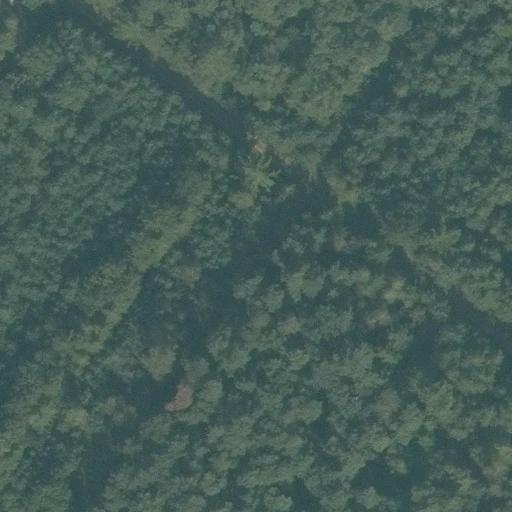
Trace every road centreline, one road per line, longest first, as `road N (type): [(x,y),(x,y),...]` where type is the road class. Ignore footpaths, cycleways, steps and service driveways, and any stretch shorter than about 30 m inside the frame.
road 1 (track): [(77,511),(311,188)]
road 2 (track): [(61,0),(311,188)]
road 3 (track): [(311,188),(511,344)]
